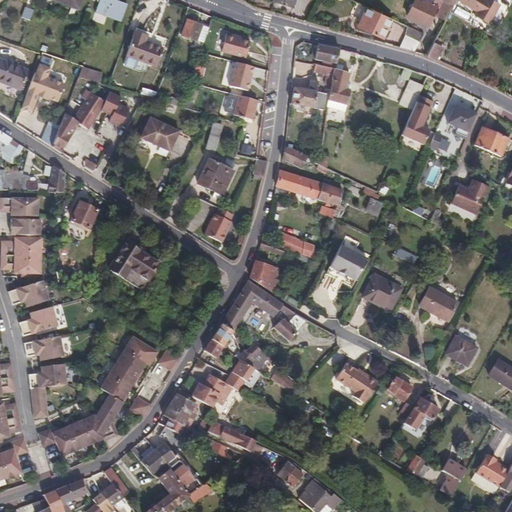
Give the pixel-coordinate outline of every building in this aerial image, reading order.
[(81,0),(52,0),(79,9),(81,0)] [(127,4),(114,0),(99,0),(95,13),(121,22),(127,4)] [(427,25),(436,6),(424,0),(414,0),(407,15),(427,25)] [(438,16),(445,20),(450,12),(453,6),(441,0),(424,0),(436,6),(441,7),(438,16)] [(483,0),(456,0),(456,2),(465,8),(467,5),(478,10),(483,0)] [(453,6),(450,12),(485,31),(490,19),(483,15),(477,17),(454,5),(453,6)] [(392,18),(367,6),(358,25),(383,37),(392,18)] [(25,8),(21,18),(28,22),(33,12),(25,8)] [(200,50),(209,25),(202,23),(201,25),(186,20),(181,35),(196,40),(194,48),(200,50)] [(406,34),(420,41),(423,33),(408,26),(406,34)] [(231,30),(224,48),(249,55),(254,39),(238,35),(239,32),(231,30)] [(133,32),(125,55),(155,66),(162,48),(144,42),(146,36),(133,32)] [(426,55),(435,60),(442,46),(434,42),(426,55)] [(340,49),(317,45),(315,59),(337,64),(340,49)] [(0,81),(20,89),(27,71),(0,60),(0,81)] [(35,73),(34,73),(20,108),(30,112),(37,95),(57,101),(63,84),(46,77),(49,68),(39,64),(35,73)] [(333,69),(315,65),(314,72),(326,76),(324,84),(327,85),(327,89),(330,90),(333,69)] [(102,74),(82,68),(79,76),(100,82),(102,74)] [(350,74),(336,70),(333,69),(330,90),(327,107),(344,111),(350,91),(346,90),(350,74)] [(295,88),(292,104),(323,109),(325,94),(316,92),(318,82),(310,81),(309,91),(295,88)] [(154,98),(156,92),(142,88),(140,94),(142,95),(154,98)] [(74,119),(79,122),(88,128),(106,101),(88,89),(83,96),(86,99),(74,119)] [(245,97),(257,100),(258,90),(246,89),(245,97)] [(400,104),(413,110),(419,95),(406,90),(400,104)] [(254,110),(257,100),(245,97),(238,95),(232,114),(249,119),(252,109),(254,110)] [(450,115),(431,104),(422,121),(441,132),(450,115)] [(51,146),(60,152),(79,122),(74,119),(65,113),(51,146)] [(178,130),(150,116),(145,125),(141,126),(139,132),(140,136),(168,150),(178,130)] [(221,125),(214,123),(210,133),(218,136),(221,125)] [(509,139),(481,127),(473,145),(501,157),(509,139)] [(11,139),(0,132),(0,141),(7,145),(11,139)] [(284,147),(282,161),(300,168),(307,157),(300,153),(284,147)] [(394,153),(385,173),(390,176),(399,155),(394,153)] [(320,155),(318,165),(326,169),(328,157),(320,155)] [(93,172),(97,165),(86,159),(82,166),(93,172)] [(233,171),(209,159),(198,182),(222,194),(233,171)] [(266,161),(260,160),(257,159),(253,173),(263,175),(266,161)] [(430,164),(423,184),(436,188),(443,168),(430,164)] [(51,176),(53,167),(46,165),(43,175),(51,176)] [(65,174),(53,166),(53,167),(51,176),(49,193),(65,193),(65,174)] [(22,173),(23,170),(6,173),(7,175),(8,181),(21,177),(22,173)] [(279,171),(276,187),(296,193),(301,178),(279,171)] [(10,191),(27,192),(27,190),(28,182),(29,177),(22,173),(21,177),(8,181),(9,189),(10,191)] [(0,189),(9,189),(8,181),(7,175),(0,174),(0,189)] [(301,178),(296,193),(318,200),(323,185),(301,178)] [(458,185),(450,203),(476,214),(488,187),(473,180),(469,190),(458,185)] [(28,182),(27,190),(38,191),(38,182),(28,182)] [(342,191),(323,185),(318,200),(337,206),(338,204),(342,191)] [(361,190),(349,186),(347,192),(358,196),(361,190)] [(379,195),(366,188),(364,193),(377,199),(379,195)] [(0,211),(12,212),(12,216),(17,216),(25,216),(33,217),(39,217),(39,199),(0,198),(0,211)] [(382,203),(370,199),(365,211),(377,216),(382,203)] [(97,210),(79,201),(71,219),(88,228),(97,210)] [(342,206),(338,204),(337,206),(334,211),(332,218),(337,220),(342,206)] [(412,214),(422,217),(424,209),(414,206),(412,214)] [(332,218),(334,211),(323,207),(321,214),(332,218)] [(234,215),(219,209),(216,214),(214,214),(205,235),(223,242),(232,222),(230,221),(234,215)] [(17,220),(12,220),(11,235),(20,235),(27,235),(36,235),(41,236),(41,220),(33,220),(33,217),(25,216),(25,220),(17,220)] [(278,245),(286,249),(300,255),(305,244),(283,234),(278,245)] [(2,242),(2,255),(40,256),(40,239),(36,238),(36,235),(27,235),(27,239),(20,239),(15,238),(15,242),(2,242)] [(263,239),(260,246),(283,256),(286,249),(278,245),(263,239)] [(158,263),(124,242),(109,267),(125,277),(130,269),(147,279),(158,263)] [(300,255),(309,258),(313,248),(305,244),(300,255)] [(366,259),(340,245),(329,266),(356,279),(366,259)] [(399,249),(395,256),(406,263),(411,256),(399,249)] [(40,256),(2,255),(1,269),(14,270),(14,274),(22,274),(25,274),(25,277),(31,278),(32,274),(40,275),(40,256)] [(277,269),(255,261),(249,276),(267,289),(273,290),(278,276),(275,275),(277,269)] [(402,288),(374,275),(362,298),(390,311),(402,288)] [(42,280),(8,292),(12,305),(24,301),(27,300),(29,306),(48,300),(42,280)] [(248,280),(221,323),(232,331),(252,301),(273,316),(278,311),(285,316),(273,328),(288,341),(297,331),(288,323),(296,313),(248,280)] [(457,303),(429,288),(420,306),(447,321),(457,303)] [(18,323),(22,337),(34,334),(57,327),(51,307),(32,312),(33,318),(30,319),(18,323)] [(221,323),(211,339),(222,347),(230,334),(232,331),(221,323)] [(59,336),(23,344),(26,357),(39,355),(42,354),(44,361),(63,357),(59,336)] [(477,349),(455,336),(445,353),(467,366),(477,349)] [(132,337),(124,350),(145,363),(149,366),(157,352),(132,337)] [(211,339),(204,350),(215,358),(222,347),(211,339)] [(253,344),(245,351),(253,359),(260,351),(253,344)] [(124,350),(116,363),(137,376),(145,363),(124,350)] [(173,354),(166,350),(158,362),(165,366),(173,354)] [(243,350),(237,358),(240,360),(248,365),(253,359),(245,351),(243,350)] [(179,358),(173,354),(165,366),(171,371),(179,358)] [(240,360),(230,377),(226,383),(232,386),(239,391),(244,384),(254,368),(248,365),(240,360)] [(511,368),(498,360),(489,375),(511,389),(511,368)] [(0,378),(12,377),(10,363),(0,364),(0,378)] [(116,363),(108,376),(129,389),(137,376),(116,363)] [(378,382),(366,374),(364,375),(357,370),(346,363),(336,379),(354,391),(352,395),(363,402),(366,398),(367,399),(378,382)] [(45,387),(66,385),(64,364),(44,367),(45,373),(42,374),(28,375),(30,389),(31,389),(45,387)] [(254,368),(244,384),(251,388),(261,373),(254,368)] [(294,393),(298,385),(279,374),(274,381),(294,393)] [(198,384),(191,396),(210,407),(211,407),(215,400),(224,383),(208,375),(202,385),(198,384)] [(108,376),(100,388),(110,395),(121,402),(129,389),(108,376)] [(13,391),(12,377),(0,378),(0,396),(1,396),(0,393),(13,391)] [(396,377),(388,390),(404,400),(412,387),(396,377)] [(226,383),(224,383),(215,400),(222,403),(232,386),(226,383)] [(45,387),(31,389),(32,397),(46,395),(45,387)] [(175,394),(171,401),(191,411),(195,404),(175,394)] [(46,395),(32,397),(33,404),(46,402),(46,395)] [(97,415),(93,416),(101,440),(102,442),(115,437),(110,423),(122,403),(121,402),(110,395),(97,415)] [(438,409),(419,397),(413,407),(432,419),(438,409)] [(137,398),(128,410),(135,414),(143,402),(137,398)] [(171,401),(167,408),(187,418),(191,411),(171,401)] [(46,402),(33,404),(33,411),(47,409),(46,402)] [(149,405),(143,402),(135,414),(141,418),(149,405)] [(0,421),(17,417),(15,404),(10,405),(2,406),(2,403),(0,403),(0,421)] [(400,415),(405,419),(413,407),(407,403),(400,415)] [(167,408),(161,415),(168,419),(183,426),(187,418),(167,408)] [(47,409),(33,411),(34,418),(48,416),(47,409)] [(191,411),(187,418),(192,421),(196,413),(191,411)] [(93,416),(79,422),(87,445),(101,440),(93,416)] [(17,417),(0,421),(0,438),(0,439),(8,437),(7,434),(20,431),(17,417)] [(192,421),(187,418),(183,426),(188,428),(192,421)] [(211,422),(203,418),(196,429),(206,433),(211,422)] [(168,419),(164,426),(179,435),(183,426),(168,419)] [(211,422),(206,433),(217,438),(222,426),(222,425),(212,421),(211,422)] [(79,422),(65,428),(73,451),(87,445),(79,422)] [(222,425),(222,426),(231,431),(253,443),(254,440),(222,425)] [(164,426),(158,436),(166,440),(174,450),(178,450),(188,441),(164,426)] [(256,458),(262,448),(253,443),(231,431),(222,426),(217,438),(246,450),(256,458)] [(37,434),(38,441),(51,437),(59,457),(73,451),(65,428),(50,434),(49,430),(37,434)] [(193,433),(189,441),(205,448),(209,440),(193,433)] [(11,449),(0,453),(0,466),(4,478),(18,473),(11,450),(24,446),(22,439),(9,443),(11,449)] [(205,448),(216,453),(220,445),(209,440),(205,448)] [(154,449),(165,463),(169,468),(168,469),(188,496),(201,487),(195,479),(193,480),(175,454),(172,456),(162,443),(154,449)] [(396,444),(389,455),(399,461),(406,450),(396,444)] [(151,445),(139,455),(142,458),(154,449),(151,445)] [(216,453),(233,464),(239,460),(224,451),(226,447),(220,445),(216,453)] [(133,447),(129,450),(150,475),(165,463),(154,449),(142,458),(139,455),(133,447)] [(476,472),(499,486),(504,478),(509,471),(495,462),(498,459),(489,454),(487,457),(486,457),(476,472)] [(424,463),(425,461),(416,456),(408,470),(417,475),(417,474),(424,463)] [(451,495),(467,469),(449,458),(443,470),(447,472),(444,479),(445,480),(439,489),(451,495)] [(276,475),(284,481),(284,480),(294,468),(286,462),(276,475)] [(424,463),(417,474),(423,477),(429,466),(424,463)] [(108,468),(102,471),(111,484),(121,497),(127,492),(108,468)] [(294,468),(284,480),(291,486),(301,474),(294,468)] [(168,469),(157,478),(169,494),(145,511),(168,511),(188,497),(188,496),(168,469)] [(79,480),(53,490),(60,505),(63,511),(69,511),(65,503),(86,493),(79,480)] [(338,511),(346,504),(319,483),(311,492),(312,494),(304,502),(315,511),(327,511),(330,509),(333,511),(338,511)] [(111,484),(99,493),(110,507),(114,504),(118,510),(122,507),(125,510),(129,507),(121,497),(111,484)] [(42,494),(44,499),(49,510),(50,511),(63,511),(60,505),(53,490),(42,494)] [(99,493),(91,499),(94,503),(102,511),(101,511),(114,511),(110,507),(99,493)] [(50,511),(49,510),(44,499),(31,503),(35,511),(50,511)] [(85,511),(101,511),(102,511),(94,503),(85,511)]
